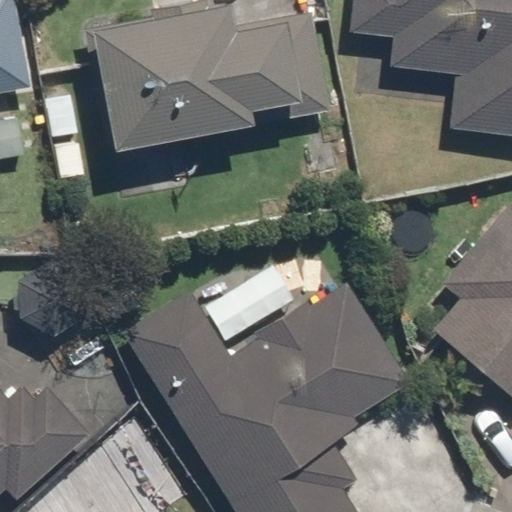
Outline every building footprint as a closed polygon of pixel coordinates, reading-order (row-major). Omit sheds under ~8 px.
[(17,107),(0,111),(0,79),(36,70),(18,0),(0,0),(0,155),(27,149),(17,107)] [(238,20),(233,0),(200,0),(83,23),(108,145),(253,116),(251,104),(303,94),(286,10),(238,20)] [(511,132),(511,0),(356,0),(353,30),(395,34),(392,59),(455,65),(450,127),(511,132)] [(511,197),(445,277),(463,293),(439,322),(511,383),(511,197)] [(96,306),(56,248),(9,280),(49,338),(96,306)] [(186,286),(121,329),(240,511),(365,511),(348,485),(360,476),(336,440),(369,419),(362,409),(412,377),(350,282),(315,305),(308,295),(227,348),(186,286)] [(0,487),(19,507),(96,431),(45,379),(36,388),(23,374),(11,386),(0,375),(0,487)]
